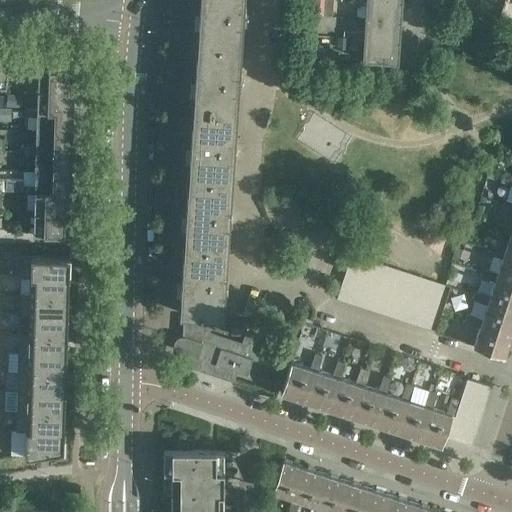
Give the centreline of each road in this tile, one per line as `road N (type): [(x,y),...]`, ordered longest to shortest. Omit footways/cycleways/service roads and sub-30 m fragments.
road 1 (residential): [(310,305),(244,293),(262,0)]
road 2 (residential): [(492,496),(248,415)]
road 3 (tertiary): [(128,243),(136,23)]
road 4 (residential): [(511,377),(310,305)]
road 5 (residential): [(310,305),(324,229),(335,225),(438,257)]
road 6 (tertiary): [(136,23),(0,6)]
road 7 (tertiary): [(125,380),(128,243)]
road 8 (tertiary): [(124,511),(125,380)]
road 9 (residential): [(0,236),(128,243)]
road 10 (residential): [(248,415),(125,380)]
